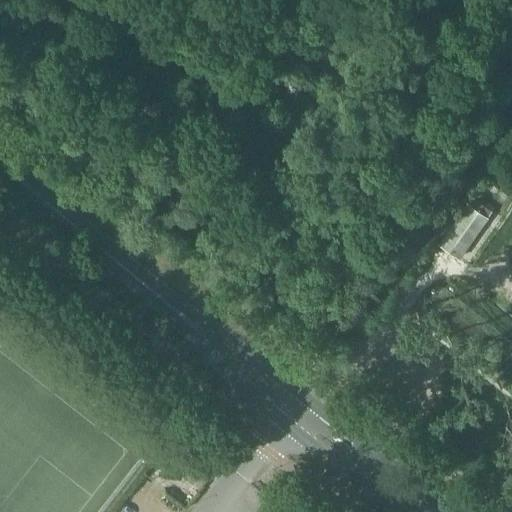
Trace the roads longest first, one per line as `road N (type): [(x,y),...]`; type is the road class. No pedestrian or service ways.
road 1 (secondary): [(453,511),(208,323),(169,303)]
road 2 (secondary): [(169,303),(239,384),(397,511)]
road 3 (secondary): [(169,303),(0,164)]
